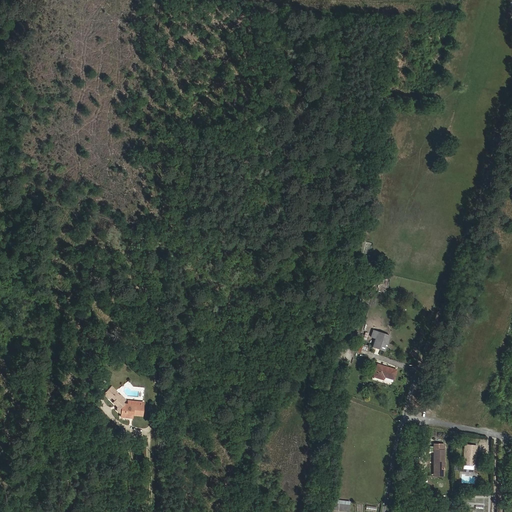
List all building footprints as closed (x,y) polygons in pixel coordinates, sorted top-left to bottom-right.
[(346,342),(348,330),(340,328),(337,341),(346,342)] [(384,351),(389,335),(373,330),(370,337),(375,338),(372,347),(384,351)] [(368,347),(358,344),(356,351),(366,354),(368,347)] [(396,370),(377,364),(373,376),(383,379),(383,376),(393,379),(396,370)] [(142,415),(143,405),(128,404),(124,404),(122,402),(125,399),(120,395),(119,396),(115,392),(116,391),(111,386),(104,394),(109,399),(111,397),(115,401),(113,402),(117,406),(117,410),(121,414),(120,417),(130,418),(130,414),(132,414),(142,415)] [(443,471),(443,444),(433,444),(433,471),(443,471)] [(475,460),(476,445),(465,444),(463,465),(463,469),(473,470),(473,466),(474,460),(475,460)] [(256,501),(260,497),(255,493),(248,501),(254,506),(258,503),(256,501)] [(260,505),(264,502),(260,497),(256,501),(258,503),(260,505)] [(349,505),(350,501),(330,499),(329,509),(334,510),(334,503),(349,505)] [(349,511),(349,505),(334,503),(334,510),(349,511)]
